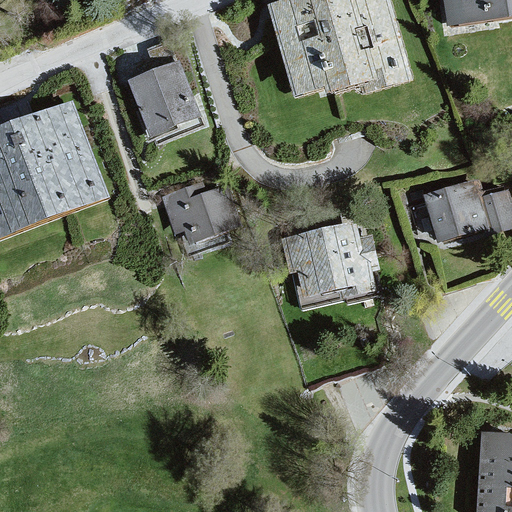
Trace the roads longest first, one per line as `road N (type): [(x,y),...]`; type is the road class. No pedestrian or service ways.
road 1 (tertiary): [(377,511),(376,470),(398,418),(511,289)]
road 2 (residential): [(197,0),(0,85)]
